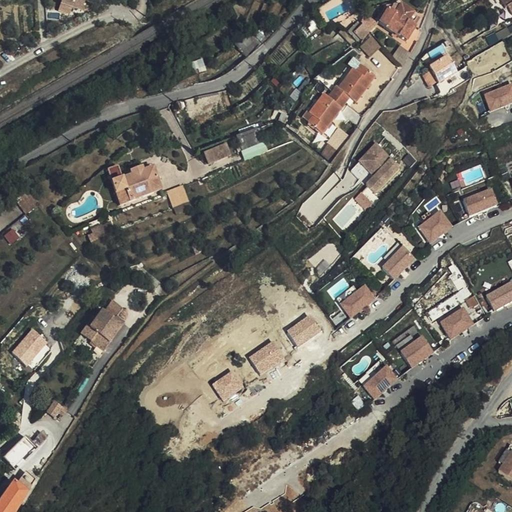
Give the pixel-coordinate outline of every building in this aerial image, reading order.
[(82,9),(85,0),(62,0),(58,10),(69,14),(72,5),(82,9)] [(511,0),(497,0),(505,12),(507,11),(511,18),(511,0)] [(414,17),(400,9),(395,17),(388,13),(380,26),(387,31),(387,32),(400,40),(401,39),(408,43),(416,30),(409,26),(414,17)] [(364,24),(351,33),(359,40),(372,32),(364,24)] [(371,38),(362,48),(371,57),(380,47),(371,38)] [(404,67),(413,56),(401,48),(394,56),(404,67)] [(354,69),(341,86),(358,100),(377,76),(354,59),(349,66),(354,69)] [(440,87),(458,76),(448,61),(430,71),(440,87)] [(466,71),(458,76),(440,87),(437,89),(444,102),(457,94),(455,91),(459,88),(458,84),(471,77),(466,71)] [(503,83),(482,89),(484,95),(504,89),(503,83)] [(338,86),(334,91),(348,101),(351,97),(357,102),(358,100),(341,86),(340,88),(338,86)] [(511,86),(484,97),(490,113),(511,104),(511,86)] [(348,101),(334,91),(329,97),(325,94),(310,114),(314,117),(309,123),(323,134),(348,101)] [(286,112),(281,117),(287,122),(291,117),(286,112)] [(305,120),(309,123),(314,117),(310,114),(305,120)] [(243,159),(266,153),(260,128),(237,134),(243,159)] [(209,165),(232,155),(226,142),(203,152),(209,165)] [(331,143),(324,155),(329,160),(333,163),(333,162),(341,150),(331,143)] [(367,189),(376,198),(401,172),(377,149),(353,176),(359,181),(367,173),(376,181),(367,189)] [(110,180),(121,177),(118,166),(107,169),(110,180)] [(116,217),(159,201),(150,178),(139,182),(138,178),(126,183),(127,187),(108,193),(116,217)] [(467,217),(498,209),(493,191),(462,199),(467,217)] [(172,216),(188,209),(184,197),(167,204),(172,216)] [(374,206),(363,197),(358,203),(368,212),(374,206)] [(22,232),(35,221),(20,205),(8,216),(22,232)] [(345,207),(335,220),(348,231),(359,219),(345,207)] [(417,229),(430,246),(454,228),(441,211),(417,229)] [(87,238),(90,243),(109,235),(105,227),(98,229),(95,229),(85,234),(87,238)] [(32,244),(22,232),(0,250),(0,257),(7,265),(32,244)] [(395,281),(416,259),(404,247),(382,269),(395,281)] [(511,282),(486,296),(495,313),(511,303),(511,282)] [(340,303),(349,318),(377,302),(368,287),(340,303)] [(354,288),(337,300),(340,304),(357,292),(354,288)] [(103,314),(114,322),(121,314),(108,306),(103,314)] [(451,341),(475,325),(464,308),(439,324),(451,341)] [(76,339),(86,346),(94,337),(87,331),(98,316),(95,314),(76,339)] [(94,337),(86,346),(101,358),(122,328),(114,322),(103,314),(100,318),(98,316),(87,331),(94,337)] [(399,351),(422,337),(416,327),(393,341),(399,351)] [(32,329),(11,353),(28,367),(49,343),(32,329)] [(412,369),(435,353),(423,337),(400,353),(412,369)] [(363,387),(375,401),(399,380),(388,366),(363,387)] [(40,412),(53,423),(63,412),(54,405),(53,406),(48,403),(40,412)] [(22,441),(7,454),(0,460),(0,464),(5,470),(0,476),(0,483),(2,485),(8,477),(34,454),(43,443),(38,439),(29,448),(22,441)] [(511,451),(509,449),(497,467),(501,470),(511,455),(511,451)] [(501,470),(497,476),(511,485),(511,455),(501,470)] [(12,492),(23,498),(32,483),(23,478),(12,492)] [(0,501),(0,511),(14,511),(23,498),(12,492),(9,490),(0,501)]
